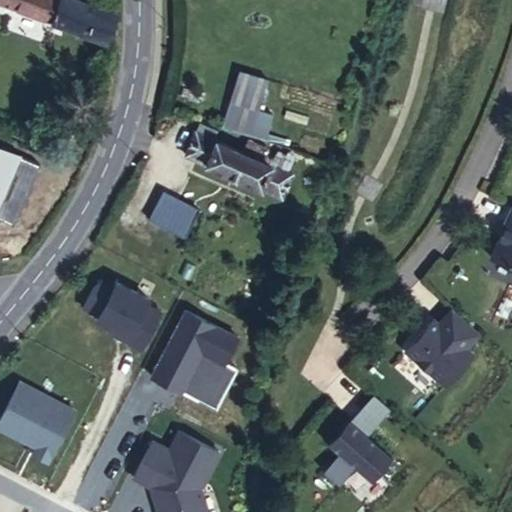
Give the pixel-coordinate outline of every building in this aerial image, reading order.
[(0,0),(0,1),(105,40),(115,13),(78,0),(0,0)] [(239,72),(230,101),(260,110),(262,110),(270,81),(239,72)] [(260,110),(230,101),(228,113),(257,122),(260,110)] [(216,130),(199,122),(194,131),(185,154),(281,196),(291,172),(286,170),(214,139),(212,138),(216,130)] [(286,170),(291,158),(219,127),(214,139),(286,170)] [(511,215),(508,223),(511,224),(494,259),(511,267),(511,215)] [(482,335),(455,310),(442,325),(438,328),(433,323),(412,347),(412,354),(448,386),(476,356),(469,349),(482,335)] [(231,401),(249,354),(233,347),(214,395),(231,401)] [(392,410),(376,395),(365,407),(381,422),(392,410)] [(196,457),(221,463),(230,424),(205,418),(196,457)] [(372,483),(394,459),(352,420),(330,443),(341,454),(325,471),(341,486),(357,469),(372,483)]
